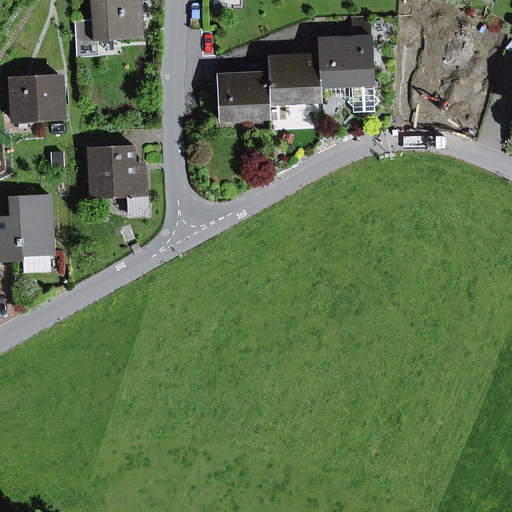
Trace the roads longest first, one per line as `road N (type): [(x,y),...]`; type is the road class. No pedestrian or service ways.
road 1 (residential): [(511,169),(446,145),(374,143),(187,237)]
road 2 (residential): [(187,237),(172,73),(176,0)]
road 3 (residential): [(187,237),(0,339)]
